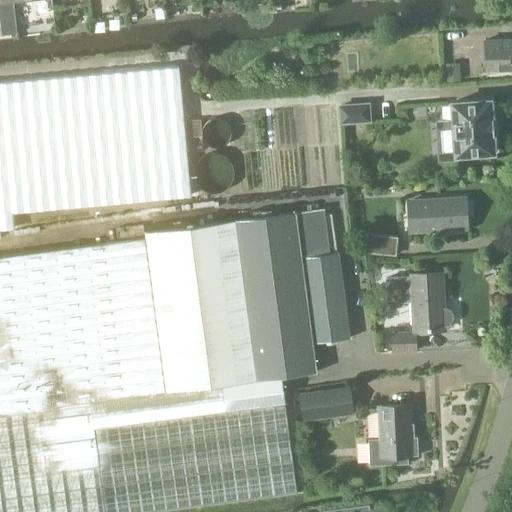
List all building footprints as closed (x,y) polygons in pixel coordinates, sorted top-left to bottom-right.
[(511,38),(484,39),(485,69),(511,67),(511,38)] [(444,39),(384,43),(385,64),(445,60),(444,39)] [(0,229),(13,228),(12,212),(190,196),(178,66),(0,82),(0,229)] [(491,99),(452,102),(456,155),(494,152),(491,99)] [(368,104),(340,106),(341,122),(369,120),(368,104)] [(468,227),(466,198),(409,202),(411,230),(468,227)] [(339,252),(331,254),(325,207),(145,231),(146,237),(0,255),(0,511),(147,511),(297,492),(282,376),(318,372),(313,342),(350,336),(339,252)] [(381,244),(381,239),(364,238),(363,249),(380,251),(381,244)] [(415,331),(417,331),(420,335),(429,334),(430,330),(445,329),(445,325),(448,325),(452,323),(454,318),(454,314),(452,310),(447,308),(444,308),(442,273),(412,275),(412,277),(386,278),(388,304),(414,302),(415,331)] [(392,333),(393,351),(416,350),(415,332),(392,333)] [(349,387),(298,393),(301,420),(353,414),(349,387)] [(415,439),(412,439),(410,403),(380,405),(383,456),(397,455),(397,458),(401,462),(413,461),(419,455),(419,443),(415,439)]
